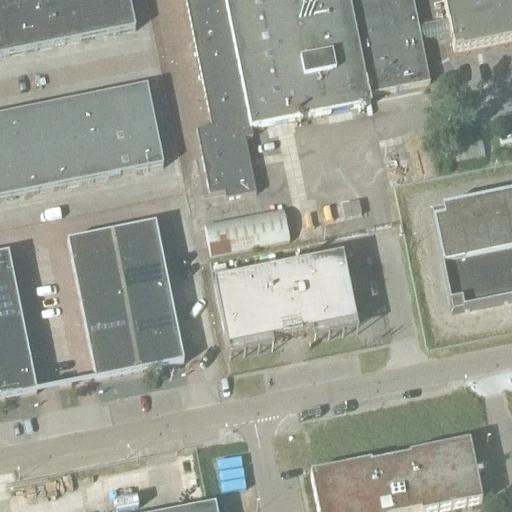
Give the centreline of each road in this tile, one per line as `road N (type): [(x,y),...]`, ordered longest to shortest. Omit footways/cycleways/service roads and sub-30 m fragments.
road 1 (unclassified): [(0,460),(256,407)]
road 2 (unclassified): [(256,407),(486,361)]
road 3 (unclassified): [(511,485),(486,361)]
